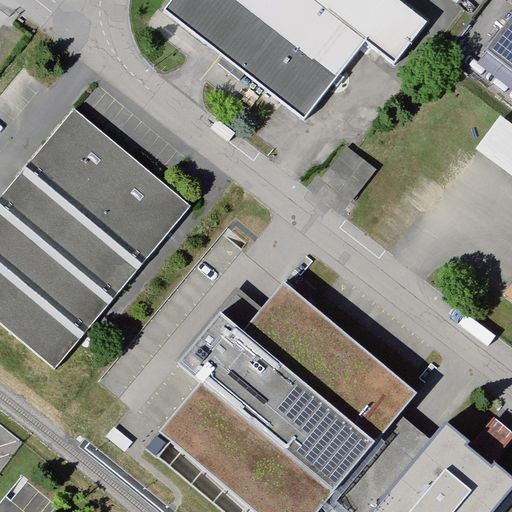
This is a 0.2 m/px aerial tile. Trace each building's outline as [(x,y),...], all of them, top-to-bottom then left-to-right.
[(398,68),(430,26),(395,0),(178,0),(166,16),(306,123),(367,45),(398,68)] [(511,12),(487,47),(511,66),(511,12)] [(511,119),(498,110),(476,141),(511,166),(511,119)] [(192,210),(75,113),(0,203),(0,325),(57,373),(192,210)] [(375,162),(345,140),(320,174),(349,196),(375,162)] [(196,377),(154,427),(255,511),(309,511),(414,389),(407,383),(282,278),(240,327),(219,309),(175,360),(196,377)] [(485,444),(510,453),(511,447),(511,424),(495,418),(485,444)] [(511,472),(454,425),(380,511),(500,511),(511,499),(511,472)]
